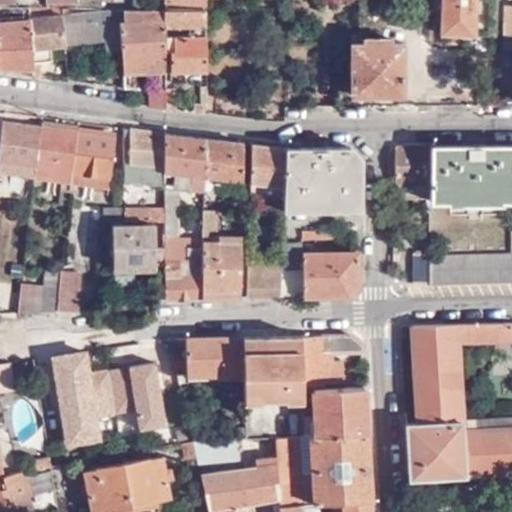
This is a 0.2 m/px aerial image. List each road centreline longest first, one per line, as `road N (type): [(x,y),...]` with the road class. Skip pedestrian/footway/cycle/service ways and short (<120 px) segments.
road 1 (residential): [(0,102),(283,139),(373,130)]
road 2 (residential): [(165,327),(375,312)]
road 3 (residential): [(375,312),(383,511)]
road 4 (residential): [(373,130),(375,312)]
road 5 (residential): [(373,130),(511,123)]
road 6 (residential): [(375,312),(511,306)]
